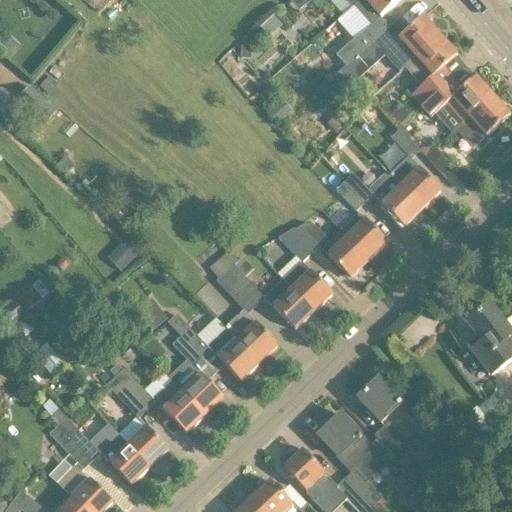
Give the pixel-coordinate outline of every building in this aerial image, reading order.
[(314,0),(343,0),(352,9),(362,0),(290,0),(288,2),(296,11),(299,14),(314,0)] [(353,9),(372,30),(387,16),(385,14),(402,0),(362,0),(352,9),(353,10),(353,9)] [(422,19),(398,41),(399,42),(388,52),(404,71),(439,39),(422,19)] [(357,59),(380,38),(372,30),(349,51),(357,59)] [(388,47),(380,38),(357,59),(345,69),(346,69),(339,76),(344,82),(352,76),(353,78),(388,47)] [(421,109),(448,85),(438,74),(456,58),(439,39),(404,71),(421,89),(411,98),(421,109)] [(431,120),(434,117),(443,109),(459,128),(492,98),(475,79),(457,95),(448,85),(421,109),(431,120)] [(29,90),(14,107),(43,131),(57,113),(29,90)] [(0,93),(0,120),(3,123),(9,99),(3,94),(0,93)] [(492,98),(459,128),(455,132),(472,151),(510,118),(492,98)] [(440,194),(418,170),(411,162),(420,153),(402,134),(392,143),(407,158),(388,175),(422,211),(440,194)] [(445,181),(454,173),(434,151),(425,159),(445,181)] [(373,198),(403,229),(422,211),(388,175),(369,194),(355,179),(347,186),(365,206),(373,198)] [(347,186),(338,195),(356,214),(365,206),(347,186)] [(359,216),(341,234),(368,263),(387,245),(359,216)] [(293,231),(288,234),(310,257),(319,249),(299,229),(295,233),(293,231)] [(310,257),(288,234),(278,241),(302,265),(310,257)] [(338,236),(343,241),(327,257),(349,281),(368,263),(341,234),(338,236)] [(122,271),(139,255),(127,242),(110,258),(122,271)] [(216,284),(244,313),(247,316),(255,309),(225,276),(234,268),(237,265),(227,254),(210,271),(219,281),(216,284)] [(264,300),(234,268),(225,276),(255,309),(264,300)] [(286,286),(291,291),(313,315),(332,297),(310,273),(305,268),(286,286)] [(267,303),(295,332),(313,315),(291,291),(286,286),(267,303)] [(26,311),(42,303),(36,291),(20,299),(26,311)] [(149,301),(134,313),(141,323),(157,310),(149,301)] [(24,316),(13,304),(0,314),(0,317),(9,328),(24,316)] [(492,379),(511,363),(511,350),(506,343),(511,338),(511,335),(490,307),(467,324),(478,339),(467,347),(492,379)] [(240,317),(225,331),(259,366),(278,349),(250,320),(246,324),(240,317)] [(190,330),(181,339),(201,360),(210,352),(240,384),(259,366),(225,331),(207,348),(190,330)] [(201,360),(181,339),(172,347),(193,368),(201,360)] [(33,356),(51,378),(64,367),(46,345),(33,356)] [(123,371),(115,379),(146,412),(154,404),(123,371)] [(147,393),(154,400),(170,384),(163,377),(147,393)] [(204,418),(223,401),(201,377),(182,395),(204,418)] [(137,420),(146,412),(115,379),(106,387),(137,420)] [(378,382),(358,401),(381,425),(401,406),(378,382)] [(163,413),(185,436),(204,418),(182,395),(172,384),(155,400),(165,411),(163,413)] [(352,474),(345,482),(373,511),(383,501),(364,482),(372,474),(367,470),(380,458),(340,417),(318,438),(352,474)] [(117,437),(98,455),(66,421),(58,428),(92,464),(100,456),(131,488),(149,470),(127,447),(117,437)] [(388,427),(375,439),(406,472),(418,460),(411,452),(411,451),(388,427)] [(92,464),(58,428),(49,437),(83,473),(92,464)] [(146,429),(127,447),(149,470),(168,452),(146,429)] [(325,476),(302,453),(283,471),(316,505),(334,487),(325,477),(325,476)] [(59,489),(71,501),(83,511),(105,511),(113,504),(90,482),(89,483),(77,471),(59,489)] [(373,511),(372,511),(373,511),(345,482),(335,491),(355,511),(373,511)] [(297,511),(270,483),(252,501),(262,511),(311,511),(306,506),(299,511),(297,511)] [(43,511),(21,493),(12,504),(11,505),(20,511),(43,511)] [(83,511),(71,501),(60,511),(83,511)] [(239,511),(262,511),(252,501),(239,511)]
